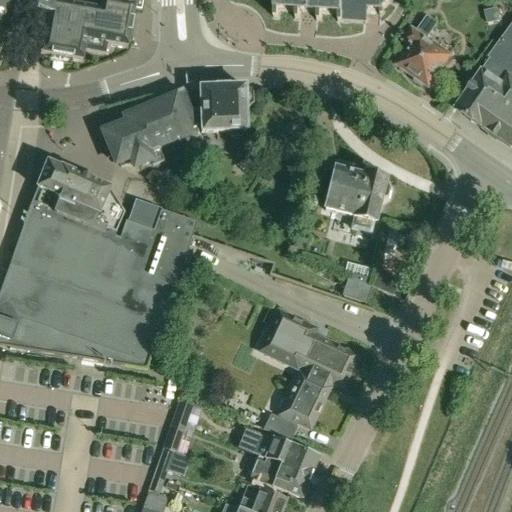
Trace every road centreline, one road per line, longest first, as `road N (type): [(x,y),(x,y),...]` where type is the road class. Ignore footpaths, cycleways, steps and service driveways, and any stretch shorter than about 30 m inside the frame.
road 1 (residential): [(330,511),(396,342),(487,169)]
road 2 (tertiary): [(487,169),(349,82),(275,67),(184,66)]
road 3 (tertiary): [(31,101),(86,96),(184,66)]
road 4 (residential): [(0,252),(29,142),(31,101)]
